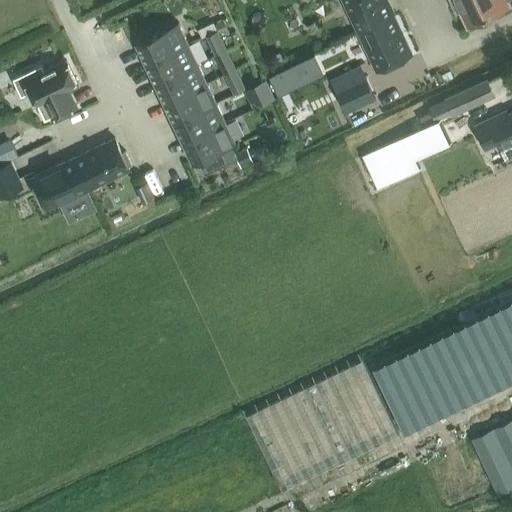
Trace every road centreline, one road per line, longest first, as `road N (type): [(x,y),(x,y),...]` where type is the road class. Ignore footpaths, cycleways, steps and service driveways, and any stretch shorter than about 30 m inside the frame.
road 1 (unclassified): [(511,25),(446,55),(421,0)]
road 2 (unclassified): [(58,0),(113,116)]
